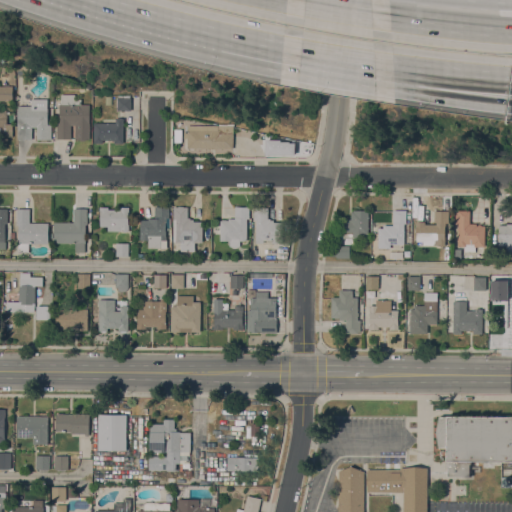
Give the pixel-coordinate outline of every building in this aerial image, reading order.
[(0,86),(12,86),(12,100),(0,100),(0,86)] [(56,139),(56,122),(59,122),(59,104),(60,104),(60,94),(74,94),(74,99),(81,99),(81,104),(90,104),(89,139),(74,139),(74,125),(71,125),(71,139),(56,139)] [(130,110),(120,110),(120,112),(118,112),(118,110),(116,110),(116,98),(117,98),(117,96),(129,96),(129,98),(130,98),(130,110)] [(31,106),(31,99),(47,99),(47,124),(51,124),(51,139),(37,139),(36,127),(31,127),(31,139),(17,139),(17,106),(31,106)] [(115,123),(115,118),(118,118),(118,117),(120,117),(120,118),(123,118),(123,143),(113,143),(113,139),(102,139),(102,143),(93,143),(93,122),(115,123)] [(233,125),(233,149),(219,148),(219,149),(208,149),(208,148),(187,148),(187,137),(184,137),(184,125),(221,125),(233,125)] [(265,155),(294,154),(293,140),(264,140),(265,155)] [(107,226),(100,226),(100,211),(99,211),(99,206),(108,206),(108,209),(119,209),(119,207),(129,207),(129,212),(128,212),(128,224),(128,231),(107,231),(107,226)] [(148,239),(140,239),(140,219),(148,219),(148,218),(154,218),(154,206),(169,206),(169,218),(169,227),(166,227),(166,235),(166,248),(148,247),(148,239)] [(202,242),(194,242),(194,251),(180,251),(180,242),(173,242),(173,206),(178,206),(183,206),(183,207),(187,207),(187,217),(190,217),(190,219),(193,219),(193,221),(202,221),(202,242)] [(235,206),(249,206),(249,219),(247,219),(246,241),(240,241),(240,242),(230,242),(230,241),(220,240),(220,220),(221,220),(221,219),(227,219),(227,220),(228,220),(228,218),(235,218),(235,206)] [(255,243),(256,220),(253,220),(254,207),(268,208),(268,218),(270,218),(270,220),(274,220),(274,222),(280,222),(280,243),(272,243),(272,239),(264,239),(264,243),(262,243),(255,243)] [(0,208),(8,208),(7,223),(5,223),(5,243),(9,243),(9,249),(10,249),(10,255),(7,255),(7,249),(0,249),(0,208)] [(17,208),(30,208),(30,222),(48,223),(48,243),(29,243),(28,252),(18,252),(18,225),(16,225),(17,208)] [(73,222),(73,208),(87,208),(87,224),(85,224),(85,243),(85,252),(75,252),(75,243),(53,243),(53,222),(73,222)] [(348,221),(348,219),(350,219),(350,211),(353,211),(353,210),(368,210),(368,234),(364,234),(364,237),(354,237),(354,238),(342,238),(342,221),(348,221)] [(404,244),(390,244),(390,248),(378,248),(378,228),(383,228),(383,225),(393,225),(393,210),(406,210),(406,223),(404,223),(404,244)] [(449,211),(449,222),(445,222),(445,226),(445,245),(443,245),(443,247),(440,247),(440,245),(437,245),(423,244),(423,241),(416,241),(416,225),(416,221),(425,221),(425,224),(434,224),(434,210),(449,211)] [(470,223),(476,223),(477,225),(478,225),(478,224),(481,224),(481,225),(484,225),(485,246),(475,246),(475,251),(464,251),(464,246),(458,246),(458,230),(457,230),(457,227),(458,227),(458,223),(455,223),(455,211),(458,211),(458,210),(469,210),(470,223)] [(511,253),(506,253),(506,245),(497,245),(498,241),(498,225),(506,225),(506,223),(511,223),(511,253)] [(116,242),(128,243),(128,256),(115,256),(116,242)] [(146,254),(146,258),(137,258),(132,258),(132,243),(137,243),(137,253),(146,254)] [(349,258),(336,258),(336,245),(349,245),(349,258)] [(461,248),(461,260),(454,260),(453,248),(461,248)] [(18,301),(18,286),(20,286),(20,272),(30,272),(30,276),(44,276),(44,286),(35,285),(34,311),(6,311),(6,301),(18,301)] [(77,273),(90,273),(90,288),(77,288),(77,273)] [(118,291),(118,287),(116,287),(116,274),(128,273),(128,288),(126,291),(118,291)] [(153,274),(166,274),(166,287),(153,287),(153,274)] [(184,274),(183,288),(171,288),(171,274),(184,274)] [(243,275),(243,288),(230,288),(230,275),(243,275)] [(420,290),(407,289),(407,275),(420,276),(420,290)] [(378,289),(366,289),(366,276),(378,276),(378,289)] [(486,290),(473,290),(473,276),(486,277),(486,290)] [(508,280),(508,300),(491,300),(491,280),(508,280)] [(352,297),(358,297),(358,320),(360,320),(360,331),(358,331),(358,333),(346,333),(346,319),(339,319),(339,317),(331,317),(331,297),(339,297),(339,289),(340,289),(340,282),(350,282),(350,289),(352,289),(352,297)] [(259,333),(259,331),(247,331),(247,310),(250,310),(250,301),(250,297),(255,297),(255,291),(268,291),(268,297),(276,297),(276,302),(276,317),(268,317),(268,318),(277,318),(277,333),(259,333)] [(437,321),(429,321),(429,324),(427,324),(427,334),(409,333),(410,309),(413,309),(413,305),(424,305),(424,292),(437,292),(437,321)] [(193,295),(193,301),(200,301),(200,332),(170,331),(171,306),(173,306),(173,305),(177,305),(177,295),(193,295)] [(213,298),(223,298),(223,302),(228,303),(228,309),(235,309),(235,305),(237,305),(237,304),(241,304),(241,305),(243,306),(243,312),(242,312),(242,325),(243,325),(243,329),(233,329),(233,327),(222,327),(222,329),(213,329),(213,325),(214,325),(214,310),(213,310),(213,298)] [(98,299),(115,299),(115,311),(120,311),(120,306),(128,306),(128,331),(126,331),(126,332),(120,332),(120,331),(118,331),(118,328),(107,328),(107,331),(105,331),(105,332),(100,332),(100,331),(98,331),(98,299)] [(389,329),(389,327),(378,327),(378,329),(368,329),(368,325),(369,325),(369,310),(369,305),(375,305),(375,299),(391,300),(391,304),(398,304),(398,313),(397,313),(397,323),(398,323),(398,329),(389,329)] [(166,301),(166,311),(165,324),(166,324),(166,329),(156,329),(156,326),(145,326),(145,329),(136,329),(136,324),(137,324),(137,309),(143,309),(143,300),(166,301)] [(55,329),(55,309),(74,309),(74,301),(88,301),(87,330),(55,329)] [(453,301),(466,301),(466,310),(474,310),(474,308),(477,308),(480,308),(480,309),(482,309),(482,333),(473,333),(473,330),(462,330),(461,333),(453,333),(453,301)] [(35,318),(47,318),(47,305),(35,306),(35,318)] [(56,413),(72,414),(72,413),(88,413),(88,414),(89,414),(89,435),(85,435),(85,433),(70,433),(70,431),(55,431),(56,413)] [(98,413),(126,413),(126,449),(98,449),(98,413)] [(48,416),(48,444),(33,444),(33,437),(17,437),(17,416),(48,416)] [(511,416),(511,461),(472,461),(472,477),(447,476),(447,461),(446,461),(446,448),(439,448),(436,432),(439,416),(511,416)] [(148,456),(167,456),(166,452),(150,452),(150,424),(163,424),(163,419),(174,419),(174,428),(176,428),(176,431),(180,431),(180,432),(190,432),(190,451),(189,451),(189,463),(179,463),(175,463),(175,471),(166,471),(166,469),(148,470),(148,456)] [(259,423),(259,435),(251,435),(251,423),(259,423)] [(0,452),(11,452),(10,468),(0,468),(0,452)] [(49,455),(49,469),(35,469),(36,455),(49,455)] [(68,468),(54,469),(54,455),(68,455),(68,468)] [(258,457),(258,471),(227,470),(227,456),(258,457)] [(338,511),(339,470),(351,466),(364,471),(364,511),(338,511)] [(400,469),(400,467),(427,467),(427,511),(403,511),(404,492),(367,492),(367,469),(400,469)] [(51,486),(65,486),(66,500),(51,500),(51,486)] [(236,511),(237,508),(244,509),(247,495),(261,498),(257,511),(236,511)] [(96,511),(96,510),(114,509),(114,502),(123,502),(123,498),(131,498),(131,511),(129,511),(96,511)] [(176,511),(177,498),(210,499),(210,505),(209,505),(209,508),(215,508),(214,511),(176,511)] [(12,511),(12,506),(33,506),(33,499),(43,499),(43,506),(43,511),(12,511)] [(138,511),(138,510),(143,510),(143,502),(170,502),(170,510),(172,510),(172,511),(138,511)]
